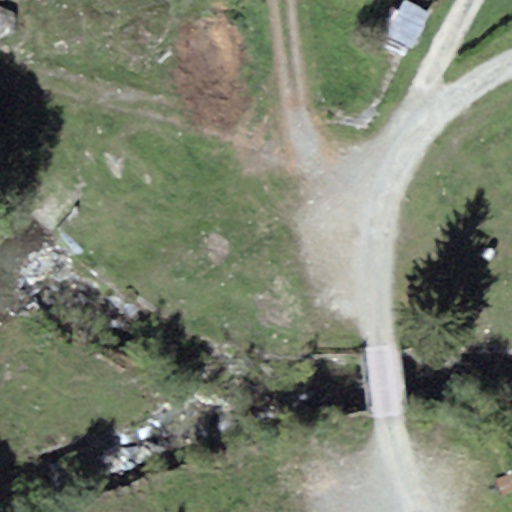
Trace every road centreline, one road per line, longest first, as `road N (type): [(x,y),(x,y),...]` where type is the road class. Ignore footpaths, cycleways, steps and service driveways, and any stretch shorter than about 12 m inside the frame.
road 1 (track): [(454,511),(431,458),(363,216)]
road 2 (track): [(363,216),(299,125),(278,0)]
road 3 (track): [(363,216),(489,65),(511,60)]
